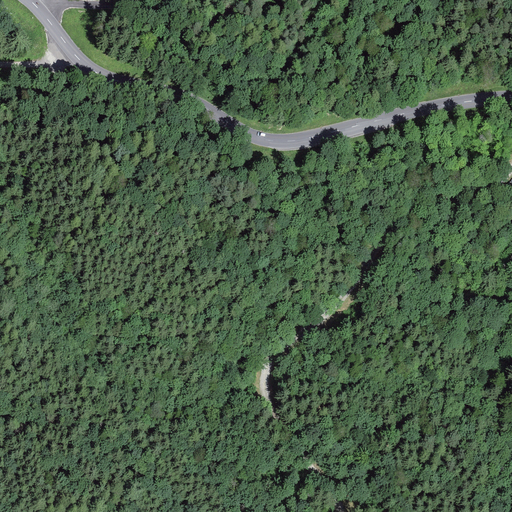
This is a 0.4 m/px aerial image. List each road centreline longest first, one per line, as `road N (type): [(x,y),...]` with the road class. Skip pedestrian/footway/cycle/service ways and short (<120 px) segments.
road 1 (tertiary): [(41,10),(94,70),(191,101),(247,135),(273,140),(511,98)]
road 2 (track): [(511,170),(491,190),(409,218),(377,248),(328,319),(269,363),(263,386),(276,417),(331,485),(341,511)]
